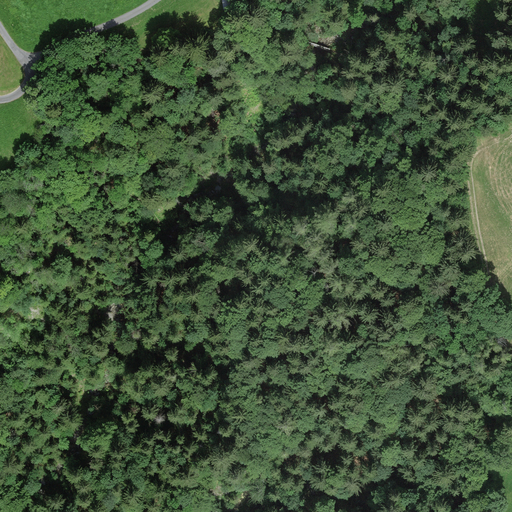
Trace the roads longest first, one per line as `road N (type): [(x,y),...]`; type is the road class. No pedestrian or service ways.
road 1 (track): [(511,351),(465,239),(461,199),(469,160)]
road 2 (residential): [(30,64),(155,0)]
